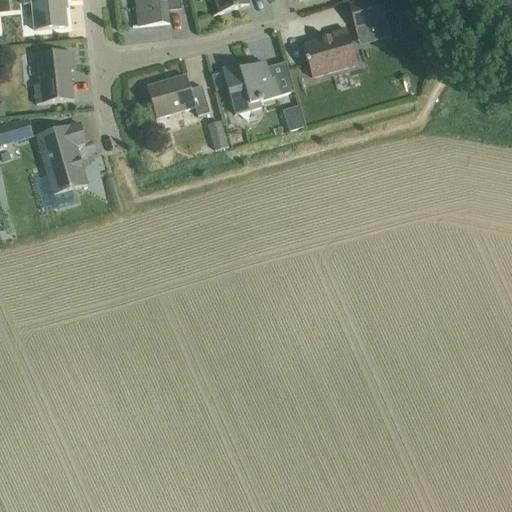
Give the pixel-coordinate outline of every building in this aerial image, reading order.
[(22,0),(23,7),(32,7),(34,33),(67,30),(64,3),(66,3),(66,0),(22,0)] [(135,0),(139,29),(169,26),(167,10),(181,8),(179,0),(135,0)] [(214,0),(219,17),(238,11),(238,10),(249,7),(246,0),(214,0)] [(379,0),(377,0),(348,8),(355,31),(386,23),(379,0)] [(308,66),(312,80),(357,68),(347,33),(331,37),(332,39),(303,48),(306,60),(305,61),(306,66),(308,66)] [(74,73),(72,54),(37,58),(40,88),(34,88),(36,107),(73,103),(70,74),(74,73)] [(239,68),(222,73),(223,76),(226,88),(235,118),(252,113),(251,107),(294,95),(286,65),(266,71),(265,66),(241,73),(239,68)] [(223,76),(212,80),(215,92),(226,88),(223,76)] [(147,90),(156,122),(195,110),(197,119),(209,116),(202,89),(190,92),(186,79),(147,90)] [(289,135),(304,130),(297,109),(282,114),(289,135)] [(27,122),(0,129),(0,149),(32,140),(27,122)] [(221,123),(207,127),(214,153),(228,150),(221,123)] [(54,198),(58,211),(78,205),(74,192),(87,188),(75,148),(86,145),(81,127),(70,130),(69,129),(37,138),(54,198)]
